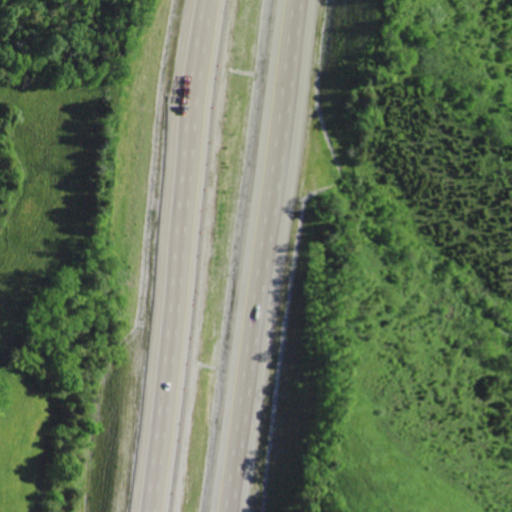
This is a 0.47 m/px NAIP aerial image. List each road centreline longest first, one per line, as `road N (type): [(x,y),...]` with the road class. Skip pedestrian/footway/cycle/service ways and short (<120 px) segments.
road 1 (motorway): [(246,511),(316,0)]
road 2 (motorway): [(204,0),(144,511)]
